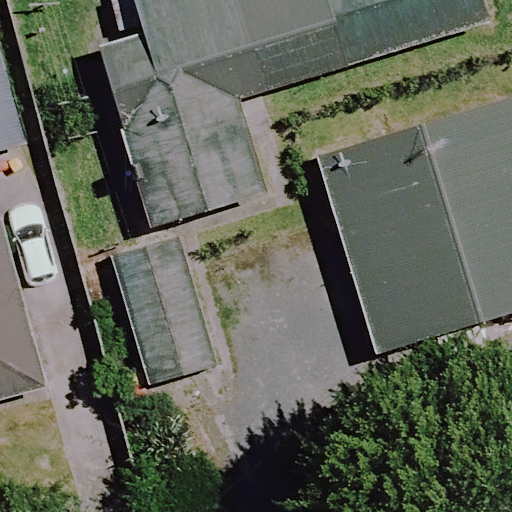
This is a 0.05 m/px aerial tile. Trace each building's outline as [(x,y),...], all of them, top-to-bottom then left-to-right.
[(96,51),(152,236),(275,198),(247,107),(499,31),(489,0),(112,0),(126,43),(96,51)] [(0,44),(0,155),(30,147),(0,44)] [(511,109),(315,174),(376,361),(511,316),(511,109)] [(1,228),(0,228),(0,397),(46,384),(1,228)] [(188,257),(111,277),(142,397),(219,378),(188,257)]
